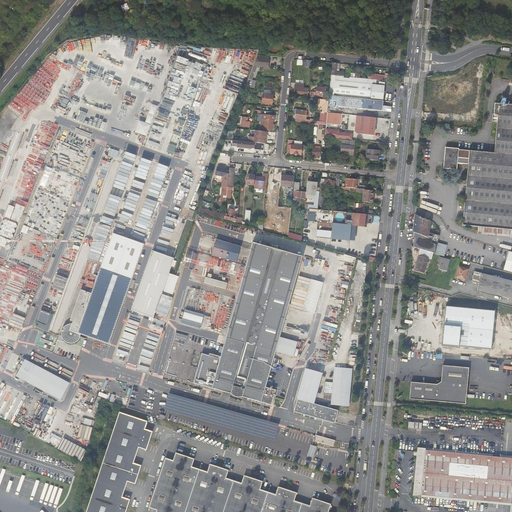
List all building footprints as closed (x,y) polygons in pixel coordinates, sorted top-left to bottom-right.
[(267,67),(268,56),(257,55),(248,79),(251,80),(256,66),(267,67)] [(337,63),(332,63),(331,75),(344,77),(344,73),(336,72),(337,63)] [(256,80),(251,80),(248,79),(247,87),(255,88),(256,80)] [(385,86),(335,82),(333,95),(383,101),(385,86)] [(304,92),(304,97),(307,98),(307,89),(302,88),(303,86),(294,85),(294,91),(304,92)] [(316,95),(323,96),(324,87),(317,86),(316,89),(314,89),(314,92),(311,91),(311,96),(316,97),(316,95)] [(263,103),(274,104),(275,94),(266,93),(266,100),(263,100),(263,103)] [(383,101),(333,95),(333,101),(336,101),(336,106),(384,112),(384,111),(385,107),(382,107),(383,101)] [(463,226),(479,227),(511,229),(511,104),(506,104),(500,103),(495,102),(494,114),(492,114),(492,120),(498,121),(494,153),(445,148),(443,168),(456,169),(457,163),(468,164),(463,226)] [(296,118),(296,122),(304,123),(306,111),(296,110),(295,118),(296,118)] [(274,117),(262,116),(262,119),(265,120),(264,129),(271,130),(272,127),(272,123),(273,121),(273,120),(274,117)] [(248,122),(246,122),(246,117),(242,117),(242,122),(240,121),(239,126),(248,127),(248,122)] [(374,134),(375,118),(365,117),(363,134),(366,135),(367,133),(374,134)] [(139,120),(135,132),(147,136),(151,124),(139,120)] [(154,123),(148,141),(154,143),(160,125),(154,123)] [(215,148),(221,133),(211,129),(205,144),(215,148)] [(272,132),(263,131),(261,143),(270,144),(271,144),(272,132)] [(341,153),(353,154),(355,141),(342,140),(341,153)] [(261,143),(257,143),(237,141),(236,146),(259,148),(259,150),(269,151),(270,144),(261,143)] [(290,154),(301,155),(302,146),(287,145),(286,152),(290,154)] [(323,152),(320,152),(321,147),(311,147),(310,156),(313,156),(313,158),(316,158),(316,157),(319,157),(319,158),(323,158),(323,152)] [(380,151),(367,149),(367,154),(366,159),(369,160),(374,160),(378,160),(378,154),(380,154),(380,151)] [(168,174),(170,167),(155,163),(153,170),(168,174)] [(223,176),(221,186),(227,187),(229,171),(223,171),(224,166),(219,165),(218,167),(217,167),(215,174),(223,176)] [(152,172),(150,179),(164,183),(167,177),(152,172)] [(174,197),(186,201),(195,178),(183,173),(174,197)] [(255,177),(254,185),(267,186),(268,175),(264,174),(264,178),(255,177)] [(280,192),(280,186),(281,175),(273,174),(273,181),(271,181),(270,191),(280,192)] [(293,187),(294,176),(281,175),(280,186),(293,187)] [(248,176),(247,185),(254,186),(254,185),(255,177),(255,176),(248,176)] [(321,180),(320,185),(339,187),(340,178),(337,178),(337,181),(321,180)] [(346,178),(345,187),(360,189),(365,189),(365,186),(359,185),(357,185),(358,180),(346,178)] [(316,195),(318,183),(307,182),(306,193),(306,194),(316,195)] [(301,202),(301,199),(305,199),(306,194),(306,193),(298,192),(299,183),(295,183),(293,197),(297,197),(297,202),(301,202)] [(364,193),(363,202),(373,203),(373,198),(371,198),(372,190),(365,189),(360,189),(359,193),(364,193)] [(212,216),(213,212),(199,208),(197,212),(212,216)] [(228,216),(224,215),(224,220),(231,222),(231,221),(235,221),(236,217),(232,216),(233,210),(228,210),(228,216)] [(329,217),(333,218),(332,224),(350,226),(366,227),(367,215),(329,211),(329,217)] [(164,229),(174,231),(177,217),(167,214),(164,229)] [(431,222),(414,215),(414,222),(425,227),(424,231),(429,234),(431,222)] [(425,227),(414,222),(411,247),(420,249),(430,252),(433,253),(434,253),(438,238),(429,234),(424,231),(425,227)] [(331,238),(349,240),(350,226),(332,224),(331,238)] [(511,229),(479,227),(478,234),(511,236),(511,229)] [(161,232),(160,238),(170,240),(172,235),(161,232)] [(290,232),(288,237),(301,240),(302,236),(290,232)] [(114,236),(99,276),(131,287),(146,248),(114,236)] [(216,239),(209,265),(234,273),(242,247),(216,239)] [(253,243),(224,345),(176,331),(163,374),(271,405),(283,362),(273,359),(302,257),(253,243)] [(438,244),(435,254),(442,256),(445,246),(438,244)] [(415,271),(424,273),(430,252),(420,249),(415,271)] [(447,271),(449,261),(439,258),(437,264),(440,265),(439,269),(447,271)] [(140,291),(162,298),(171,274),(150,266),(140,291)] [(458,267),(456,278),(461,279),(465,280),(468,270),(458,267)] [(511,299),(511,281),(510,281),(505,280),(474,272),(471,282),(479,284),(478,290),(511,299)] [(131,287),(99,276),(97,283),(129,295),(131,287)] [(204,282),(226,289),(228,283),(206,276),(204,282)] [(316,313),(324,282),(311,279),(304,310),(316,313)] [(129,295),(97,283),(80,328),(77,329),(73,331),(71,334),(70,338),(71,342),(72,344),(75,346),(78,347),(80,347),(84,345),(87,343),(89,339),(109,347),(129,295)] [(434,294),(426,294),(426,290),(422,290),(422,294),(418,294),(418,301),(423,301),(423,300),(424,300),(432,301),(432,299),(438,299),(438,297),(434,297),(434,294)] [(160,306),(162,298),(140,291),(138,298),(160,306)] [(154,321),(160,306),(138,298),(132,313),(154,321)] [(460,302),(457,303),(452,324),(511,337),(511,314),(499,311),(499,307),(477,301),(476,305),(463,302),(460,302)] [(200,328),(204,314),(185,309),(181,322),(200,328)] [(465,353),(467,344),(457,341),(455,351),(465,353)] [(484,355),(493,357),(495,348),(487,346),(484,355)] [(62,399),(70,381),(25,359),(16,377),(62,399)] [(466,403),(469,367),(443,365),(442,381),(438,384),(412,382),(410,398),(466,403)] [(333,405),(348,406),(352,369),(337,367),(333,405)] [(306,368),(304,371),(296,397),(310,402),(319,372),(306,368)] [(294,403),(294,412),(332,423),(335,409),(310,402),(296,397),(294,403)] [(145,428),(147,421),(120,412),(86,511),(124,511),(129,499),(122,497),(127,482),(134,484),(141,465),(133,463),(138,447),(146,449),(152,431),(145,428)] [(58,449),(82,460),(87,449),(63,438),(58,449)] [(334,447),(336,441),(324,438),(324,440),(316,439),(315,442),(325,445),(325,447),(330,449),(330,446),(334,447)] [(420,494),(511,502),(511,509),(511,511),(511,456),(425,449),(425,447),(416,446),(416,451),(416,454),(412,496),(420,496),(420,494)] [(174,460),(166,458),(149,508),(156,510),(155,511),(328,511),(329,511),(331,505),(312,498),(310,506),(295,501),(297,493),(279,487),(277,495),(261,489),(263,482),(245,476),(242,483),(226,478),(228,470),(210,464),(207,471),(192,466),(194,459),(176,453),(174,460)]
